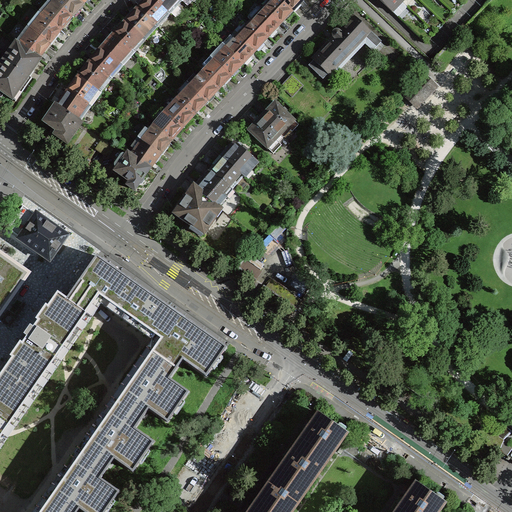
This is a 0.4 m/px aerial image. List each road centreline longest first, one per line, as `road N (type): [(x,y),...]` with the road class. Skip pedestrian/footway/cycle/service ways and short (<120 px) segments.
road 1 (residential): [(127,239),(204,134),(335,0)]
road 2 (secondary): [(299,362),(511,511)]
road 3 (secondary): [(127,239),(164,283),(244,341),(299,362)]
road 4 (secondary): [(299,362),(280,337),(204,282),(127,239)]
road 5 (residential): [(116,0),(0,149)]
road 6 (residential): [(299,362),(193,511)]
road 7 (secondary): [(0,149),(127,239)]
